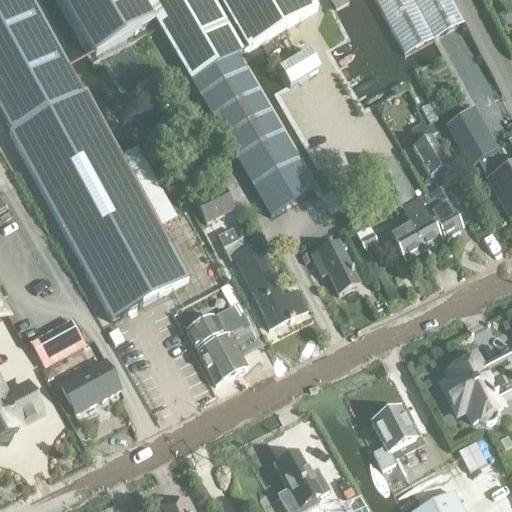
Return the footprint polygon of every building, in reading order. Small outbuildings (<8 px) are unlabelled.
[(83,96),(29,0),(0,0),(0,116),(10,135),(83,96)] [(154,24),(140,0),(59,0),(95,59),(154,24)] [(140,0),(154,24),(190,85),(237,58),(243,54),(211,0),(140,0)] [(317,12),(310,0),(218,0),(249,52),(317,12)] [(372,0),(429,104),(443,130),(446,128),(469,116),(502,97),(449,0),(372,0)] [(320,73),(309,54),(278,72),(289,90),(320,73)] [(190,85),(269,220),(315,193),(237,58),(190,85)] [(83,96),(10,135),(9,135),(112,325),(188,284),(85,95),(83,96)] [(469,116),(446,128),(459,151),(468,168),(492,155),(488,148),(469,116)] [(419,147),(412,151),(430,180),(447,171),(430,141),(436,138),(430,128),(426,131),(423,125),(410,132),(419,147)] [(385,219),(416,202),(392,160),(361,178),(385,219)] [(511,166),(488,180),(511,220),(511,219),(511,166)] [(205,228),(234,213),(222,188),(193,203),(205,228)] [(426,210),(430,217),(445,241),(462,232),(438,192),(421,201),(426,210)] [(399,214),(403,220),(408,228),(423,254),(441,244),(426,218),(422,212),(426,210),(421,201),(399,214)] [(423,254),(408,228),(403,220),(396,225),(398,228),(388,234),(391,238),(390,239),(405,264),(423,254)] [(476,224),(470,228),(475,237),(481,233),(476,224)] [(364,251),(377,244),(368,227),(355,234),(364,251)] [(230,265),(234,264),(269,334),(305,315),(295,294),(284,300),(258,248),(248,253),(242,242),(238,243),(232,233),(217,240),(230,265)] [(322,281),(327,278),(338,300),(360,289),(337,245),(311,258),(322,281)] [(249,353),(239,334),(248,329),(236,307),(187,333),(215,389),(247,372),(240,358),(249,353)] [(45,372),(86,349),(72,324),(31,347),(45,372)] [(494,396),(511,386),(511,373),(505,359),(502,361),(502,362),(482,373),(479,366),(464,374),(462,370),(446,378),(450,384),(441,389),(457,419),(466,414),(472,427),(479,424),(480,424),(481,426),(482,427),(483,428),(484,428),(486,429),(488,429),(490,428),(492,427),(494,426),(495,425),(495,424),(496,423),(496,422),(496,421),(497,420),(496,418),(496,417),(495,415),(502,412),(494,396)] [(104,365),(60,389),(75,418),(119,394),(104,365)] [(19,429),(41,417),(27,391),(5,403),(0,393),(0,446),(10,450),(14,439),(13,437),(21,432),(19,429)] [(371,426),(384,452),(373,457),(381,475),(395,468),(389,457),(416,444),(400,412),(371,426)] [(470,483),(492,472),(479,445),(456,456),(470,483)] [(292,498),(313,486),(297,456),(274,468),(288,492),(277,499),(284,511),(291,511),(298,508),(292,498)] [(461,511),(453,496),(421,511),(461,511)] [(329,511),(363,511),(355,497),(340,505),(339,505),(329,511)] [(190,511),(186,503),(166,511),(190,511)]
